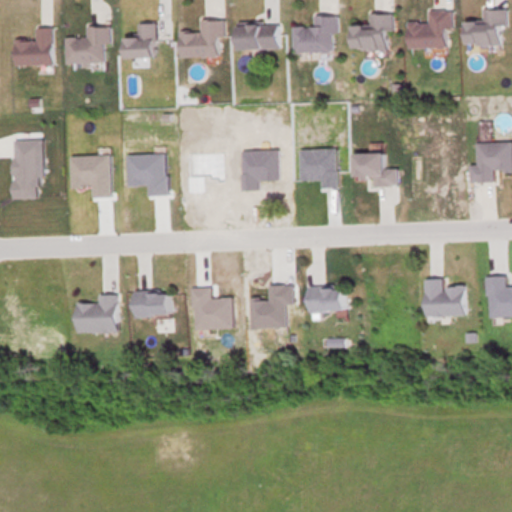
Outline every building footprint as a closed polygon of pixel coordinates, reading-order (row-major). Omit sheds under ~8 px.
[(500,43),(499,26),(507,25),(506,7),(483,8),(483,20),(463,21),(464,44),(500,43)] [(407,47),(445,45),(444,27),(452,26),(452,8),(429,8),(429,21),(407,21),(407,47)] [(385,48),(385,30),(393,30),(393,11),(370,12),(370,24),(349,25),(350,49),(385,48)] [(293,52),(332,51),(332,31),(337,31),(337,14),(315,14),(315,25),(293,25),(293,52)] [(179,56),(217,55),(217,36),(224,36),(224,18),(201,18),(201,30),(179,31),(179,56)] [(157,22),(138,22),(138,36),(123,36),(123,57),(157,57),(157,22)] [(278,23),(234,24),(235,48),(279,48),(278,23)] [(111,42),(110,24),(87,24),(88,36),(66,36),(66,62),(104,62),(104,42),(111,42)] [(52,25),(36,25),(36,39),(14,39),(14,63),(52,63),(52,25)] [(511,168),(511,141),(478,142),(478,165),(470,165),(470,181),(495,181),(495,169),(511,168)] [(369,185),(398,184),(397,167),(383,168),(382,152),(352,153),(353,177),(369,176),(369,185)] [(425,278),(426,316),(467,315),(467,285),(445,286),(444,278),(425,278)] [(307,287),(308,311),(347,310),(346,286),(307,287)] [(172,290),(133,291),(133,317),(172,316),(172,290)] [(99,303),(75,303),(75,332),(118,332),(118,293),(99,293),(99,303)]
